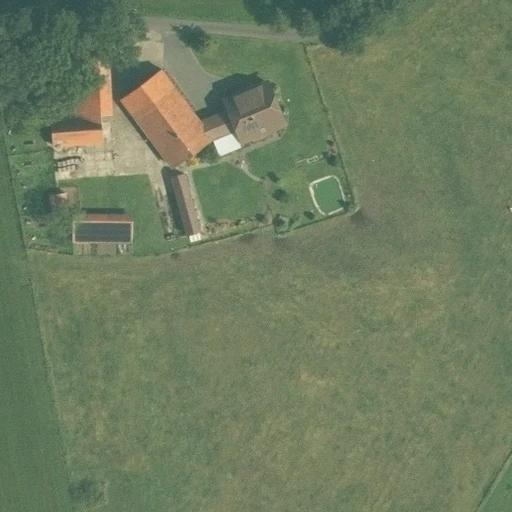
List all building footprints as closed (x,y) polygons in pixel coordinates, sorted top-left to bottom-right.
[(51,119),(53,146),(102,143),(97,45),(73,47),(77,117),(51,119)] [(200,123),(161,70),(122,99),(174,168),(212,139),(200,123)] [(242,141),(252,137),(256,140),(265,135),(266,131),(285,123),(268,83),(225,101),(229,110),(237,129),(242,141)] [(229,110),(200,123),(212,139),(237,129),(229,110)] [(212,139),(218,154),(243,143),(242,141),(237,129),(212,139)] [(188,172),(173,177),(189,236),(205,232),(188,172)] [(51,195),(53,213),(67,212),(65,193),(51,195)] [(132,222),(73,221),(73,239),(131,240),(132,222)]
